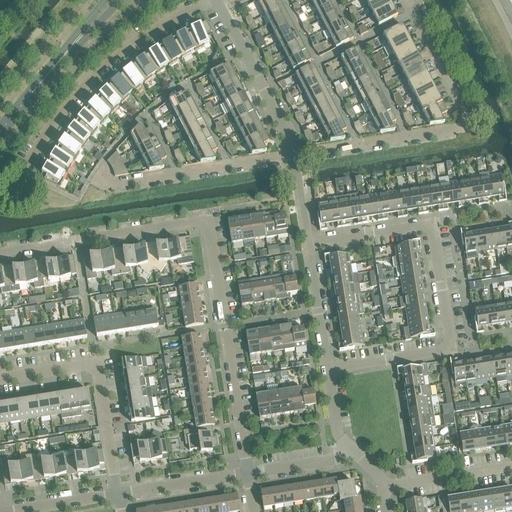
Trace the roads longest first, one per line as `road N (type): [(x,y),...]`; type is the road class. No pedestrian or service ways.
road 1 (residential): [(328,370),(451,345),(430,225),(309,243)]
road 2 (residential): [(295,156),(460,124),(467,111),(406,0)]
road 3 (residential): [(218,1),(126,49),(85,87),(21,181)]
road 4 (residential): [(246,474),(207,220)]
road 5 (residential): [(117,492),(95,363),(0,379)]
road 6 (residential): [(0,252),(207,220)]
road 7 (residential): [(92,177),(110,185),(295,156)]
road 8 (residential): [(295,156),(218,1)]
road 9 (residential): [(117,492),(246,474)]
road 10 (residential): [(328,370),(309,243)]
road 11 (residential): [(511,468),(385,488)]
